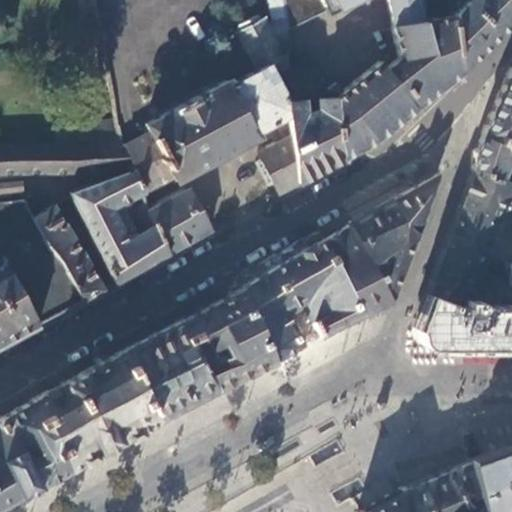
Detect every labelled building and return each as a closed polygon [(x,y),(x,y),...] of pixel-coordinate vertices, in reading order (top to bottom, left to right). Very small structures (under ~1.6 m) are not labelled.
[(314,173),(342,158),(333,98),(317,99),(317,109),(304,115),(302,101),(288,102),(288,98),(286,99),(279,86),(288,81),(285,55),(284,56),(278,44),(288,39),(287,30),(282,0),(269,0),(272,23),(268,27),(262,17),(258,20),(255,15),(239,24),(241,28),(236,31),(256,69),(229,85),(226,81),(145,124),(150,132),(123,147),(133,171),(142,193),(173,176),(175,181),(256,137),(254,134),(275,123),(285,140),(276,145),(274,142),(265,147),(266,149),(258,154),(262,160),(257,163),(269,185),(273,183),(279,192),(314,173)] [(282,0),(287,30),(348,0),(387,0),(392,25),(421,20),(417,0),(282,0)] [(454,62),(459,71),(495,36),(511,18),(511,0),(466,0),(460,6),(457,0),(448,0),(450,15),(454,62)] [(459,71),(454,62),(450,15),(421,20),(392,25),(391,26),(398,58),(382,70),(393,84),(398,80),(416,106),(425,98),(459,71)] [(393,84),(382,70),(376,62),(341,91),(336,84),(328,90),(333,98),(342,158),(361,148),(368,144),(416,106),(398,80),(393,84)] [(474,150),(472,171),(499,179),(511,150),(511,69),(509,68),(495,100),(474,150)] [(0,260),(2,264),(34,325),(71,305),(102,288),(51,205),(33,217),(23,199),(0,201),(0,174),(21,173),(133,171),(123,147),(122,144),(0,148),(0,260)] [(142,266),(166,253),(150,212),(146,203),(138,207),(147,230),(126,242),(110,210),(142,193),(133,171),(71,193),(114,281),(142,266)] [(435,269),(426,294),(452,303),(460,304),(462,298),(465,297),(474,273),(499,209),(505,210),(504,212),(511,214),(511,183),(499,179),(472,171),(435,269)] [(437,174),(325,239),(364,313),(372,309),(379,306),(392,299),(437,174)] [(187,242),(210,229),(188,191),(150,212),(166,253),(187,242)] [(283,264),(240,289),(275,360),(301,346),(281,309),(300,298),(319,337),(364,313),(325,239),(283,264)] [(0,342),(34,325),(2,264),(0,264),(0,342)] [(511,287),(504,287),(504,275),(474,273),(465,297),(462,298),(460,304),(452,303),(426,294),(413,329),(413,334),(414,339),(417,342),(421,345),(425,346),(439,346),(511,345),(511,287)] [(209,306),(183,321),(217,390),(246,375),(267,364),(275,360),(240,289),(209,306)] [(153,336),(124,352),(158,421),(189,405),(217,390),(183,321),(153,336)] [(79,375),(32,401),(68,468),(113,445),(158,421),(124,352),(79,375)] [(0,417),(0,504),(25,491),(68,468),(32,401),(0,417)] [(511,455),(464,472),(474,511),(505,511),(505,508),(511,506),(511,455)] [(437,483),(399,498),(403,511),(474,511),(464,472),(437,483)] [(403,511),(399,498),(385,506),(374,511),(403,511)]
